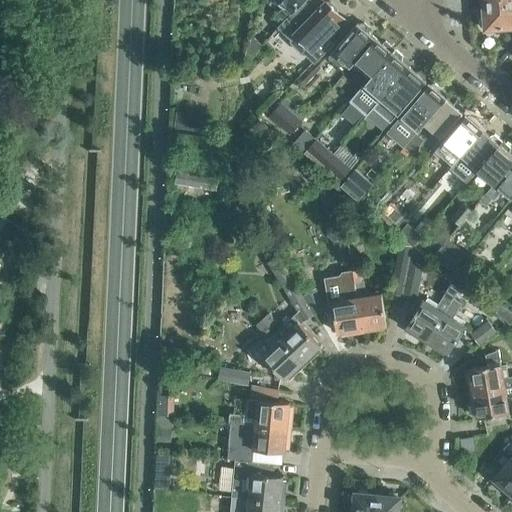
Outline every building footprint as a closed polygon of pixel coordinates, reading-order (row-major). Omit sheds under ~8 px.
[(304,0),(280,0),(285,4),(277,13),(285,20),(304,0)] [(344,18),(337,12),(338,12),(337,10),(337,7),(331,1),(328,1),(326,0),(325,2),(322,0),(304,0),(285,20),(279,26),(293,38),(293,41),(304,52),(307,52),(315,60),(332,43),(326,37),(344,18)] [(511,3),(483,5),(484,16),(482,16),(481,18),(481,24),(484,26),(485,26),(485,29),(511,26),(511,3)] [(360,24),(358,23),(329,58),(347,73),(354,64),(353,63),(375,37),(368,31),(369,27),(364,23),(360,24)] [(353,63),(354,64),(370,77),(395,49),(385,41),(383,44),(375,37),(353,63)] [(373,108),(381,99),(409,66),(401,60),(402,55),(395,49),(370,77),(352,98),(369,113),(373,108)] [(409,66),(381,99),(388,105),(394,98),(404,106),(426,81),(424,79),(427,76),(418,69),(416,72),(409,66)] [(424,123),(446,98),(438,92),(439,87),(435,83),(431,85),(429,83),(407,109),(424,123)] [(293,135),(304,122),(309,115),(288,98),(271,117),(271,118),(293,135)] [(446,98),(424,123),(440,138),(463,112),(461,111),(463,108),(456,101),(453,104),(446,98)] [(373,108),(369,113),(362,121),(369,127),(381,114),(373,108)] [(177,110),(178,126),(200,125),(200,109),(177,110)] [(456,161),(483,129),(476,123),(478,120),(470,113),(468,116),(466,115),(444,141),(454,150),(450,155),(456,161)] [(305,153),(312,144),(311,143),(316,139),(305,129),(293,143),(305,153)] [(478,170),(502,140),(495,134),(490,135),(483,129),(456,161),(452,166),(460,173),(469,162),(478,170)] [(422,140),(415,134),(404,147),(411,153),(422,140)] [(495,184),(511,162),(511,153),(509,152),(510,147),(502,140),(478,170),(494,183),(495,184)] [(312,144),(305,153),(304,153),(316,164),(324,155),(312,144)] [(349,170),(331,154),(322,165),(340,181),(349,170)] [(511,162),(495,184),(494,183),(486,193),(482,197),(480,200),(485,204),(492,197),(493,198),(502,189),(511,197),(511,162)] [(351,173),(340,185),(358,201),(369,188),(351,173)] [(176,185),(216,191),(218,181),(177,175),(176,185)] [(345,244),(336,182),(319,185),(327,237),(333,241),(334,245),(345,244)] [(482,197),(486,193),(479,187),(475,191),(482,197)] [(406,216),(390,202),(382,211),(398,225),(406,216)] [(472,210),(462,202),(450,216),(460,224),(472,210)] [(401,236),(412,245),(413,246),(422,234),(407,222),(398,233),(401,236)] [(401,236),(394,271),(390,291),(402,293),(412,245),(401,236)] [(450,270),(465,253),(448,238),(434,255),(450,270)] [(416,296),(419,276),(423,258),(411,256),(404,293),(416,296)] [(282,326),(275,332),(302,361),(311,354),(313,356),(320,350),(318,347),(320,345),(300,323),(303,320),(313,313),(302,297),(279,258),(268,265),(292,303),(298,312),(292,317),(289,317),(282,323),(282,326)] [(452,275),(471,291),(478,284),(458,267),(452,275)] [(352,269),(362,328),(374,326),(374,330),(384,328),(383,325),(387,324),(381,292),(366,295),(363,281),(361,268),(352,269)] [(330,287),(332,300),(337,332),(341,331),(342,335),(351,333),(351,330),(362,328),(352,269),(344,271),(346,284),(330,287)] [(451,283),(445,294),(437,306),(423,298),(406,326),(410,328),(408,330),(416,335),(418,332),(428,338),(458,288),(451,283)] [(471,291),(491,308),(497,300),(478,284),(471,291)] [(458,288),(428,338),(438,345),(436,348),(444,353),(446,350),(449,351),(466,323),(454,316),(461,304),(459,303),(466,292),(458,288)] [(324,306),(314,289),(303,296),(314,313),(324,306)] [(491,308),(510,324),(511,321),(511,312),(497,300),(491,308)] [(262,318),(271,328),(278,322),(269,312),(262,318)] [(497,315),(472,332),(472,333),(479,343),(507,323),(497,315)] [(271,328),(262,318),(256,324),(265,333),(271,328)] [(302,361),(275,332),(257,349),(284,379),(287,376),(289,378),(297,372),(294,369),(302,361)] [(511,377),(509,378),(507,364),(502,364),(499,348),(486,354),(488,365),(469,367),(470,371),(467,372),(468,381),(472,381),(474,392),(511,385),(511,377)] [(218,378),(229,380),(249,383),(251,372),(220,366),(218,378)] [(511,385),(474,392),(476,403),(472,404),(474,413),(477,413),(478,416),(511,410),(511,405),(511,398),(511,385)] [(159,392),(159,407),(175,408),(176,393),(159,392)] [(229,421),(232,421),(288,426),(289,415),(293,415),(294,405),(290,405),(290,402),(249,398),(247,414),(230,412),(229,421)] [(287,437),(288,426),(232,421),(230,445),(228,458),(253,460),(254,448),(286,451),(286,447),(290,447),(291,438),(287,437)] [(171,429),(153,428),(152,442),(170,443),(171,429)] [(511,439),(511,440),(493,460),(503,469),(495,478),(502,484),(502,488),(507,492),(511,491),(511,492),(511,439)] [(251,472),(250,488),(224,486),(223,494),(235,495),(249,496),(281,499),(282,488),(285,489),(286,479),(283,478),(283,475),(251,472)] [(376,511),(378,494),(369,493),(367,491),(360,490),(358,492),(355,492),(353,511),(376,511)] [(378,494),(376,511),(399,511),(401,496),(399,496),(397,493),(391,492),(389,495),(378,494)] [(234,503),(235,495),(223,494),(222,502),(234,503)] [(280,511),(281,499),(249,496),(247,511),(283,511),(280,511)]
